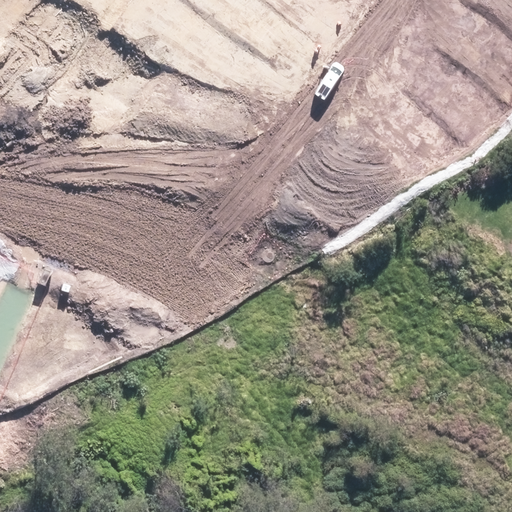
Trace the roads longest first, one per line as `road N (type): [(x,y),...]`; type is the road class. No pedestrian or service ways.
road 1 (residential): [(183,254),(378,0)]
road 2 (residential): [(0,168),(183,254)]
